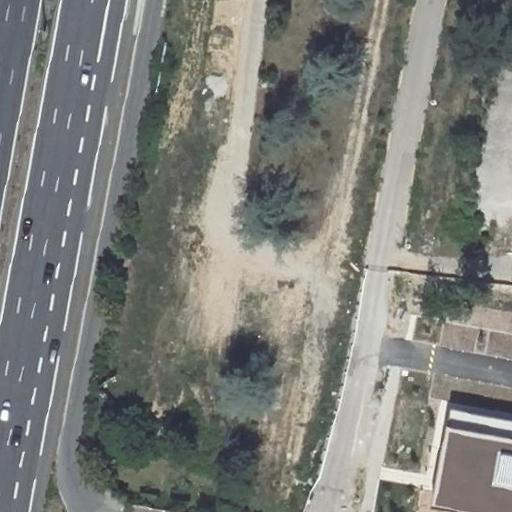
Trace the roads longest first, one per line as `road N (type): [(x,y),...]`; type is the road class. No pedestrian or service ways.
road 1 (secondary): [(91,511),(68,469),(74,405),(152,0)]
road 2 (residential): [(433,0),(335,511)]
road 3 (trunk): [(0,480),(79,63)]
